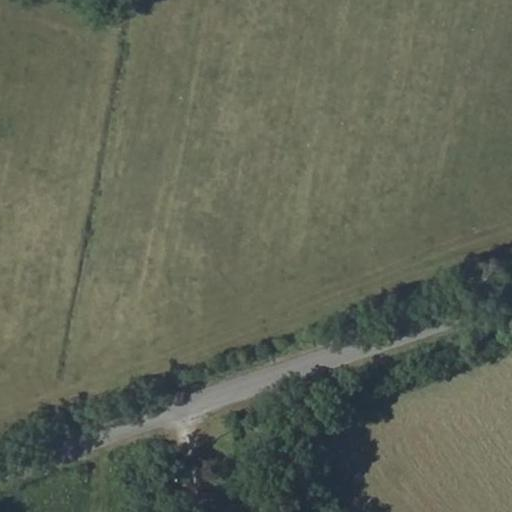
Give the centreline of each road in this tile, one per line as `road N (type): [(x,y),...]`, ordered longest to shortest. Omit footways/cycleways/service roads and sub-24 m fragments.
road 1 (tertiary): [(0,473),(511,303)]
road 2 (track): [(298,511),(235,393)]
